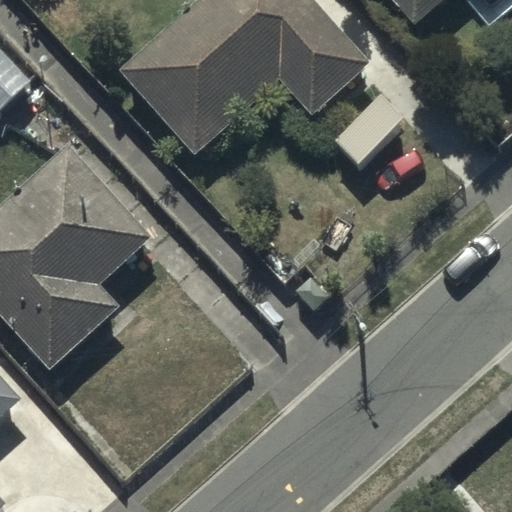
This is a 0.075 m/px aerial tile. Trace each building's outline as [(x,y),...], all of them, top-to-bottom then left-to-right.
[(374,87),(293,0),(222,0),(123,92),(200,175),(281,100),(318,140),(374,87)] [(511,0),(378,0),(418,46),(470,0),(472,0),(490,20),(511,0)] [(0,119),(34,88),(0,51),(0,119)] [(0,230),(0,329),(52,388),(123,325),(104,304),(154,259),(72,166),(0,230)] [(0,436),(20,419),(0,396),(0,436)]
